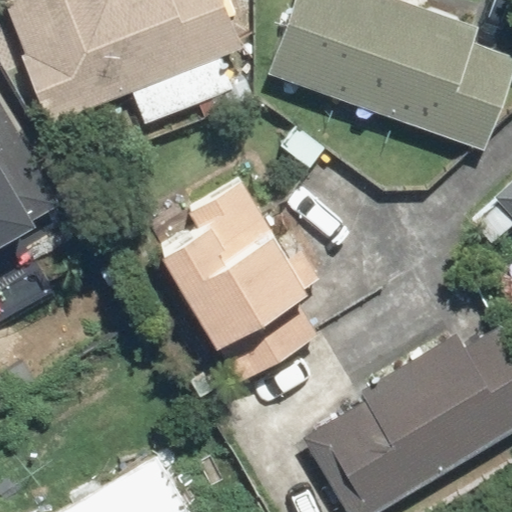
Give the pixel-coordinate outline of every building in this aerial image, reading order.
[(11,0),(53,110),(246,37),(232,0),(11,0)] [(443,0),(294,0),(272,61),(488,138),(511,70),(511,41),(477,29),(482,14),(443,0)] [(0,229),(64,191),(0,85),(0,229)] [(202,214),(171,231),(246,363),(320,321),(298,281),(314,272),(280,213),(272,217),(246,170),(194,199),(202,214)] [(511,172),(498,185),(511,200),(511,172)] [(308,423),(360,511),(511,422),(511,325),(505,314),(470,335),(463,323),(365,380),(370,387),(308,423)] [(55,511),(200,511),(162,448),(55,511)]
